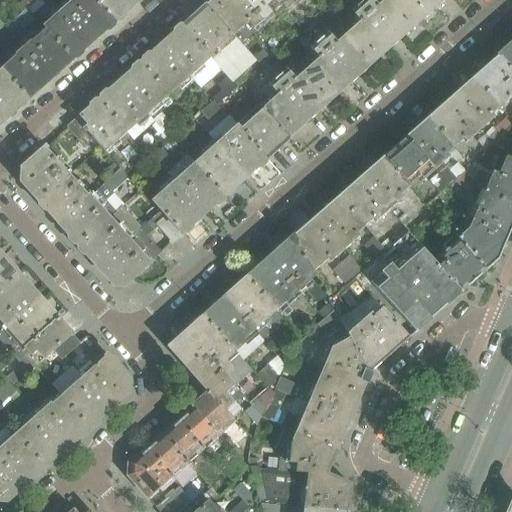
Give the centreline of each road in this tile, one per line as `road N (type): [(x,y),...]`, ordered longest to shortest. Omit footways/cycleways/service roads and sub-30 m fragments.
road 1 (residential): [(502,0),(123,336)]
road 2 (residential): [(511,334),(462,319),(390,383),(361,450),(363,464),(439,501)]
road 3 (residential): [(0,155),(175,0)]
road 4 (residential): [(123,336),(0,198)]
road 5 (residential): [(83,468),(159,392),(157,376),(123,336)]
